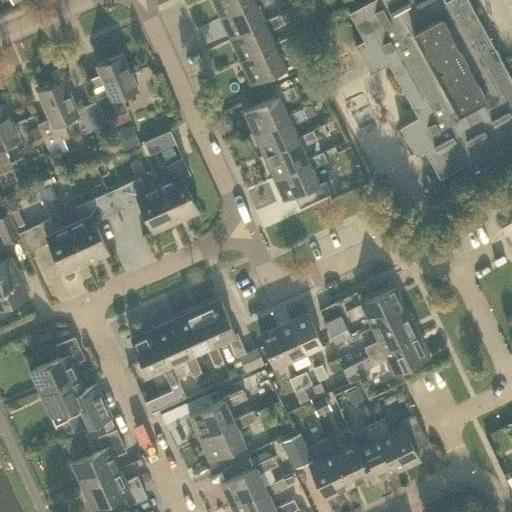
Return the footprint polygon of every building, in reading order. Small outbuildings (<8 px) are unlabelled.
[(213,0),(221,16),(256,0),(213,0)] [(260,7),(274,0),(256,0),(221,16),(231,38),(266,22),(265,19),(260,7)] [(368,0),(350,10),(365,38),(355,43),(371,71),(389,61),(419,115),(400,125),(416,153),(425,148),(440,175),(467,160),(472,169),(501,154),(498,149),(511,141),(511,77),(469,0),(368,0)] [(231,38),(240,60),(276,44),(275,41),(269,28),(299,15),(295,6),(265,19),(266,22),(231,38)] [(276,44),(240,60),(251,82),(287,66),(279,50),(294,44),(290,34),(275,41),(276,44)] [(98,63),(110,92),(97,97),(106,119),(128,110),(122,95),(137,88),(122,53),(98,63)] [(47,143),(68,134),(63,120),(78,113),(63,78),(39,88),(51,117),(38,123),(39,125),(45,140),(45,141),(47,143)] [(297,94),(293,85),(277,92),(278,94),(243,110),(253,132),(289,116),(288,113),(283,101),(297,94)] [(88,129),(105,122),(96,99),(78,106),(88,129)] [(299,138),(298,135),(292,122),(307,116),(316,111),(312,102),(303,107),(288,113),(289,116),(253,132),(263,154),(299,138)] [(0,171),(13,166),(3,145),(19,138),(4,103),(0,104),(0,171)] [(34,145),(45,141),(45,140),(39,125),(28,130),(34,145)] [(132,127),(114,135),(120,150),(138,142),(132,127)] [(317,138),(313,128),(298,135),(299,138),(263,154),(273,176),(309,159),(308,157),(302,144),(317,138)] [(144,140),(150,152),(169,144),(163,132),(144,140)] [(320,182),(312,166),(327,159),(323,150),(308,157),(309,159),(273,176),(284,198),(320,182)] [(183,156),(175,160),(166,164),(172,177),(160,183),(176,219),(199,209),(184,176),(191,173),(183,156)] [(43,185),(55,179),(50,168),(38,174),(43,185)] [(139,198),(154,230),(176,219),(160,183),(147,189),(141,176),(108,191),(117,209),(139,198)] [(108,191),(97,196),(76,205),(82,218),(70,224),(86,261),(109,250),(94,219),(117,209),(108,191)] [(4,203),(0,205),(0,215),(8,212),(4,203)] [(0,230),(5,241),(20,234),(9,211),(8,212),(0,215),(0,230)] [(51,217),(20,231),(28,249),(49,240),(64,271),(86,261),(70,224),(57,230),(51,217)] [(0,260),(0,304),(27,292),(10,256),(0,260)] [(362,302),(348,309),(352,318),(367,311),(373,325),(406,309),(395,286),(362,302)] [(213,343),(216,342),(229,336),(237,354),(246,350),(237,331),(236,332),(220,297),(197,307),(213,343)] [(224,360),(216,342),(213,343),(197,307),(175,316),(192,352),(194,351),(207,346),(215,364),(224,360)] [(365,346),(369,354),(417,332),(406,309),(373,325),(380,339),(365,346)] [(323,344),(308,312),(292,319),(307,352),(323,344)] [(194,351),(192,352),(175,316),(153,326),(170,362),(172,361),(185,355),(193,374),(194,374),(201,371),(202,370),(194,351)] [(277,326),(292,359),(307,352),(292,319),(277,326)] [(334,340),(349,333),(343,321),(328,328),(334,340)] [(147,372),(163,365),(171,384),(180,380),(172,361),(170,362),(153,326),(131,336),(147,372)] [(277,326),(261,334),(275,366),(292,359),(277,326)] [(388,356),(395,371),(428,355),(417,332),(369,354),(374,363),(388,356)] [(75,335),(57,343),(62,355),(30,369),(40,391),(77,375),(71,362),(84,356),(75,335)] [(245,370),(264,362),(258,347),(239,356),(245,370)] [(314,366),(319,378),(327,374),(322,362),(314,366)] [(350,380),(362,375),(356,363),(344,368),(350,380)] [(306,370),(298,373),(304,385),(312,381),(306,370)] [(201,371),(194,374),(198,382),(205,379),(201,371)] [(304,385),(298,373),(290,377),(296,389),(304,385)] [(111,415),(96,382),(83,388),(77,375),(40,391),(50,414),(82,400),(86,409),(68,417),(74,431),(102,419),(103,418),(110,415),(111,415)] [(349,389),(355,402),(364,399),(358,384),(349,389)] [(243,387),(223,396),(224,398),(189,414),(199,436),(235,419),(234,417),(228,405),(247,396),(243,387)] [(326,394),(312,400),(317,410),(318,413),(332,407),(330,404),(326,394)] [(377,398),(366,403),(371,415),(382,410),(377,398)] [(199,436),(210,459),(246,442),(238,426),(257,418),(253,409),(234,417),(235,419),(199,436)] [(404,425),(390,432),(383,417),(374,421),(396,468),(420,457),(415,448),(428,442),(415,413),(402,419),(404,425)] [(110,415),(103,418),(102,419),(107,431),(116,428),(110,415)] [(358,447),(371,474),(373,479),(396,468),(374,421),(365,425),(372,440),(359,446),(358,447)] [(107,431),(98,436),(103,447),(72,461),(82,484),(118,467),(113,454),(126,449),(116,427),(116,428),(107,431)] [(294,466),(312,458),(299,431),(281,440),(294,466)] [(359,446),(356,441),(341,447),(334,433),(326,437),(348,484),(371,474),(358,447),(359,446)] [(324,456),(309,463),(325,495),(348,484),(326,437),(317,441),(324,456)] [(226,478),(220,481),(231,503),(266,486),(265,484),(259,471),(278,463),(274,454),(265,449),(250,456),(249,455),(222,469),(226,478)] [(123,492),(128,503),(147,495),(137,474),(124,480),(118,467),(82,484),(92,506),(123,492)] [(275,506),(269,493),(288,484),(284,475),(265,484),(266,486),(231,503),(234,511),(268,511),(277,508),(275,506)] [(268,511),(285,511),(298,506),(294,497),(275,506),(277,508),(268,511)]
